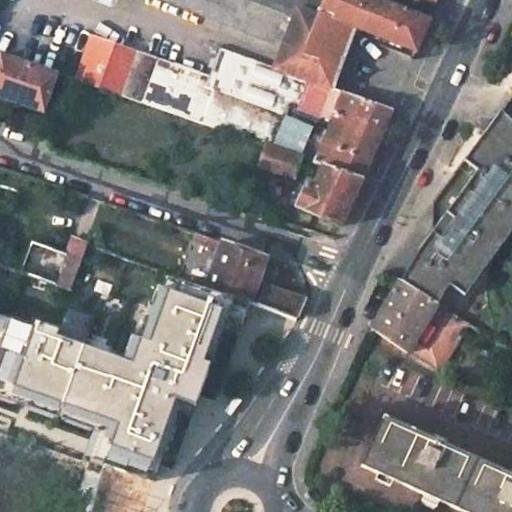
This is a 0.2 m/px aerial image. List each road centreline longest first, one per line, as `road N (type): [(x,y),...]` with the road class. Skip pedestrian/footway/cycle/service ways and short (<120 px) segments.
road 1 (residential): [(351,272),(0,148)]
road 2 (primary): [(351,272),(478,0)]
road 3 (primary): [(258,481),(263,454),(351,272)]
